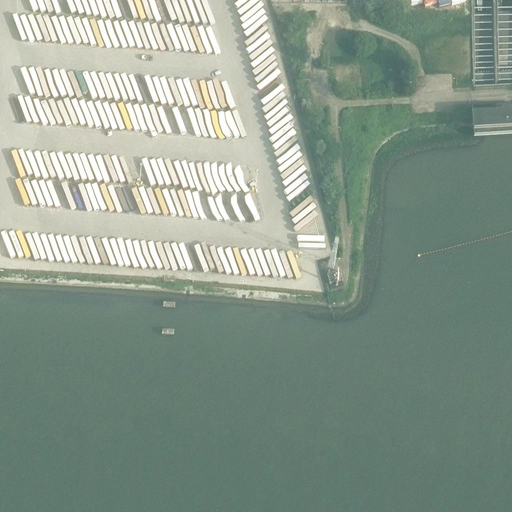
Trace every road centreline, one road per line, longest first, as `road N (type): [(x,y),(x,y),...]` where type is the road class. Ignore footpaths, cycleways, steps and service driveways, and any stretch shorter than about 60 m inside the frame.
road 1 (motorway): [(484,0),(493,214),(511,368)]
road 2 (motorway): [(508,0),(511,167)]
